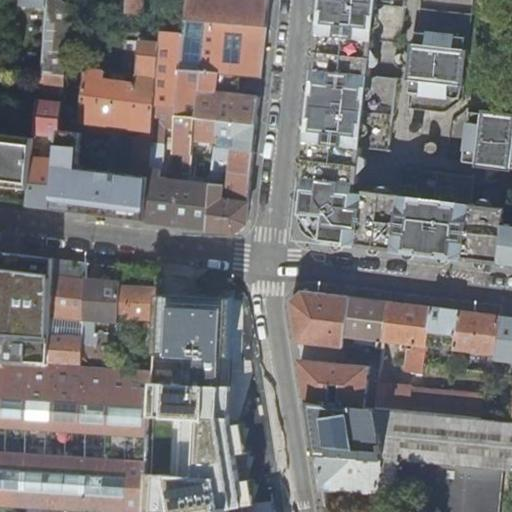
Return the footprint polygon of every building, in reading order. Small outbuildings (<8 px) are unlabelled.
[(145,0),(126,0),(126,13),(144,14),(145,0)] [(152,0),(149,42),(159,43),(160,31),(161,31),(164,1),(152,0)] [(186,0),(185,20),(205,22),(268,28),(271,0),(186,0)] [(341,152),(362,154),(363,146),(366,147),(375,74),(371,74),(372,67),(364,66),(367,45),(375,46),(376,39),(379,39),(383,0),(341,0),(336,44),(317,42),(312,92),(330,94),(320,187),(317,209),(321,207),(327,204),(336,198),(342,194),(347,190),(349,188),(352,185),(354,183),(355,183),(359,183),(360,175),(338,172),(341,152)] [(317,42),(336,44),(341,0),(323,0),(321,15),(320,16),(317,42)] [(402,41),(406,0),(383,0),(379,39),(402,41)] [(44,51),(67,53),(71,8),(47,6),(44,51)] [(201,69),(205,22),(185,20),(184,33),(161,31),(160,31),(159,43),(155,105),(177,107),(177,115),(217,120),(258,125),(261,97),(221,92),(223,74),(219,73),(219,71),(201,69)] [(223,74),(263,78),(268,28),(205,22),(201,69),(219,71),(219,73),(223,74)] [(409,92),(442,96),(444,75),(448,30),(447,30),(416,27),(415,42),(413,42),(408,78),(411,78),(409,92)] [(469,48),(466,47),(456,46),(458,31),(448,30),(444,75),(466,77),(469,48)] [(466,47),(468,32),(458,31),(456,46),(466,47)] [(159,43),(149,42),(140,41),(135,83),(104,79),(104,70),(85,68),(81,121),(153,130),(155,105),(159,43)] [(43,53),(42,73),(66,74),(67,55),(43,53)] [(38,92),(64,95),(66,74),(42,73),(40,73),(39,72),(38,92)] [(398,77),(375,74),(366,147),(390,149),(398,77)] [(442,96),(450,97),(452,83),(463,84),(465,85),(466,77),(444,75),(442,96)] [(511,82),(466,77),(465,85),(463,84),(461,98),(450,97),(442,96),(438,122),(466,125),(467,120),(468,110),(483,111),(483,108),(511,111),(511,82)] [(461,98),(463,84),(452,83),(450,97),(461,98)] [(304,164),(303,175),(308,176),(307,185),(320,187),(330,94),(312,92),(309,120),(304,164)] [(55,135),(60,136),(61,125),(63,102),(37,101),(34,134),(55,135)] [(152,135),(162,136),(163,126),(176,127),(173,154),(184,155),(183,173),(191,174),(194,139),(208,141),(204,185),(178,182),(178,181),(161,179),(163,145),(161,145),(152,144),(149,178),(148,177),(145,220),(177,224),(208,228),(215,147),(216,136),(217,120),(177,115),(177,107),(155,105),(153,130),(152,135)] [(511,111),(483,108),(483,111),(481,122),(467,120),(466,125),(511,129),(511,111)] [(468,110),(467,120),(481,122),(483,111),(468,110)] [(235,137),(234,149),(255,151),(256,139),(258,125),(217,120),(216,136),(235,137)] [(71,126),(61,125),(60,136),(58,164),(54,209),(98,214),(145,220),(148,177),(149,178),(152,144),(152,135),(145,134),(142,138),(142,141),(139,140),(138,146),(142,146),(142,151),(138,152),(137,176),(80,169),(81,165),(79,164),(82,133),(71,131),(71,126)] [(476,166),(507,169),(511,137),(511,130),(511,129),(466,125),(462,160),(477,162),(476,166)] [(0,184),(30,188),(32,162),(33,153),(33,147),(34,138),(0,133),(0,184)] [(162,136),(152,135),(152,144),(161,145),(162,136)] [(235,137),(216,136),(215,147),(234,149),(235,137)] [(247,223),(249,204),(255,151),(234,149),(215,147),(208,228),(236,232),(247,223)] [(338,172),(360,175),(362,154),(341,152),(338,172)] [(58,164),(53,164),(32,162),(30,188),(29,206),(40,207),(54,209),(58,164)] [(370,211),(373,189),(366,188),(365,193),(363,193),(360,195),(354,244),(357,244),(357,248),(406,254),(422,256),(433,170),(404,167),(400,192),(395,191),(395,192),(392,213),(370,211)] [(502,217),(498,217),(497,228),(478,225),(481,202),(474,202),(477,175),(433,170),(422,256),(497,265),(502,217)] [(360,195),(363,193),(354,192),(355,183),(354,183),(352,185),(349,188),(347,190),(342,194),(336,198),(327,204),(321,207),(317,209),(313,211),(304,215),(304,218),(304,220),(304,223),(304,226),(306,231),(310,235),(314,238),(316,239),(318,239),(324,240),(328,233),(333,225),(339,218),(345,211),(350,205),(356,200),(360,195)] [(304,215),(313,211),(317,209),(320,187),(307,185),(304,215)] [(370,211),(392,213),(395,192),(373,189),(370,211)] [(336,241),(354,244),(360,195),(356,200),(350,205),(345,211),(339,218),(333,225),(328,233),(324,240),(336,241)] [(508,205),(481,202),(478,225),(497,228),(498,217),(502,217),(507,218),(508,205)] [(507,218),(502,217),(497,265),(511,267),(511,224),(506,224),(507,218)] [(0,308),(2,309),(0,330),(0,360),(51,364),(52,337),(53,318),(52,317),(54,278),(55,259),(7,253),(0,252),(0,308)] [(54,278),(89,280),(90,264),(74,262),(55,259),(54,278)] [(89,280),(54,278),(52,317),(78,320),(77,327),(87,328),(89,280)] [(123,283),(89,280),(87,328),(86,330),(91,331),(92,321),(120,323),(120,320),(122,286),(123,283)] [(158,288),(122,286),(120,320),(143,321),(157,322),(158,294),(158,288)] [(260,488),(273,488),(270,472),(242,291),(238,288),(237,287),(237,299),(233,389),(233,404),(229,506),(229,507),(259,508),(260,488)] [(347,336),(352,295),(328,292),(306,289),(294,302),(300,341),(345,346),(347,344),(347,336)] [(237,299),(158,294),(157,322),(155,357),(154,372),(154,385),(233,389),(237,299)] [(386,340),(391,300),(371,298),(352,295),(347,336),(347,344),(354,345),(356,342),(375,344),(376,339),(381,340),(386,340)] [(386,340),(429,346),(430,338),(433,306),(410,303),(391,300),(386,340)] [(436,332),(458,335),(462,309),(433,306),(430,338),(436,338),(436,332)] [(493,354),(490,372),(496,372),(497,360),(502,314),(481,311),(462,309),(458,335),(457,349),(493,354)] [(511,315),(502,314),(497,360),(511,361),(511,315)] [(52,337),(86,339),(86,334),(86,330),(87,328),(77,327),(78,320),(52,317),(53,318),(52,337)] [(143,321),(120,320),(120,323),(119,336),(117,368),(117,369),(154,372),(155,357),(142,356),(143,321)] [(91,331),(86,330),(86,334),(119,336),(120,323),(92,321),(91,331)] [(157,322),(143,321),(142,356),(155,357),(157,322)] [(119,336),(86,334),(86,339),(85,366),(117,368),(119,336)] [(86,339),(52,337),(51,364),(85,366),(86,339)] [(424,372),(428,351),(410,349),(407,370),(424,372)] [(372,366),(303,358),(306,382),(309,401),(333,403),(335,382),(340,383),(339,389),(344,390),(342,404),(351,405),(368,407),(372,366)] [(0,425),(107,432),(105,459),(0,452),(0,504),(123,511),(147,511),(154,385),(154,372),(117,369),(117,368),(85,366),(51,364),(0,360),(0,425)] [(335,382),(333,403),(342,404),(344,390),(339,389),(340,383),(335,382)] [(487,394),(381,383),(379,408),(484,418),(487,394)] [(226,506),(229,447),(208,446),(210,403),(233,404),(233,389),(154,385),(147,511),(228,511),(229,507),(229,506),(226,506)] [(361,457),(351,405),(342,404),(333,403),(309,401),(314,428),(318,453),(361,457)] [(208,446),(229,447),(226,506),(229,506),(233,404),(210,403),(208,446)] [(351,405),(361,457),(501,470),(511,470),(511,420),(484,418),(379,408),(368,407),(351,405)] [(438,482),(434,511),(497,511),(501,470),(361,457),(318,453),(323,488),(399,495),(401,479),(438,482)] [(260,488),(259,508),(229,507),(228,511),(276,511),(273,488),(260,488)]
